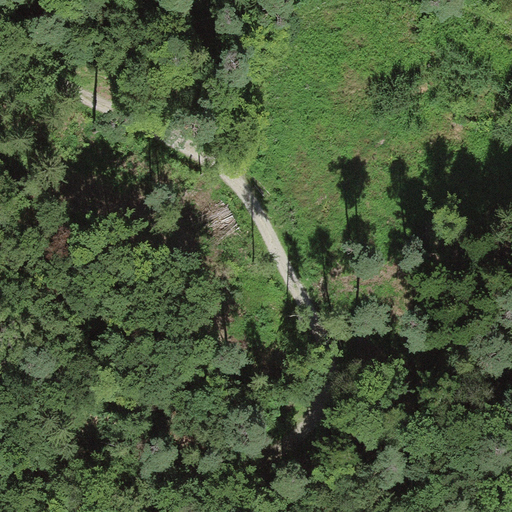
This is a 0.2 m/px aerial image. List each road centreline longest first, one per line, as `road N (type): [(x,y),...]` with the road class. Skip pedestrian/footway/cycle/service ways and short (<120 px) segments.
road 1 (track): [(0,50),(181,138),(239,179),(274,228),(330,351),(332,381),(302,437),(253,466),(0,466)]
road 2 (track): [(239,179),(274,40),(299,11),(323,0)]
